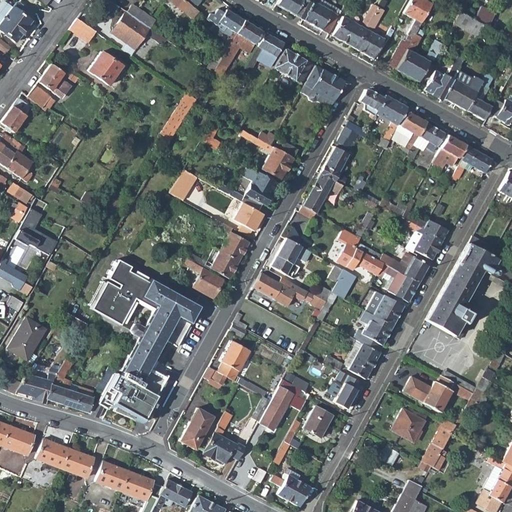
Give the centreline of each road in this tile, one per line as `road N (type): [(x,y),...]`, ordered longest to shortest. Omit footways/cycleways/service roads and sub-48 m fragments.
road 1 (residential): [(360,70),(150,449)]
road 2 (residential): [(507,150),(304,511)]
road 3 (residential): [(507,150),(360,70)]
road 4 (residential): [(0,398),(150,449)]
road 5 (residential): [(360,70),(236,0)]
road 6 (residential): [(150,449),(268,511)]
